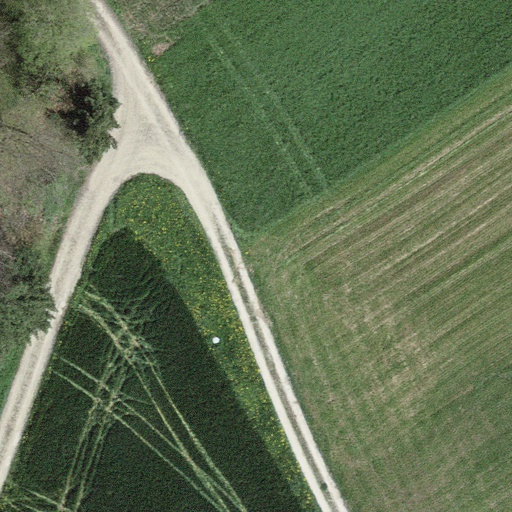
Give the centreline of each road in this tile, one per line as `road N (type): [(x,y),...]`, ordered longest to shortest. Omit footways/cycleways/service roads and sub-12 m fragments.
road 1 (track): [(336,511),(197,181),(93,0)]
road 2 (track): [(138,90),(0,463)]
